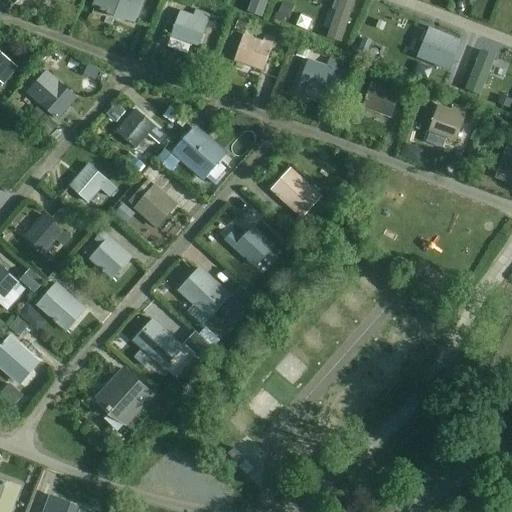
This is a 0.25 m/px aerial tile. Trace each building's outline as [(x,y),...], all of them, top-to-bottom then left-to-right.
[(97,0),(95,7),(101,9),(100,11),(105,12),(135,22),(144,0),(97,0)] [(315,12),(319,0),(302,0),(300,6),(315,12)] [(343,0),(337,22),(348,25),(355,0),(343,0)] [(180,14),(172,36),(199,47),(206,27),(217,31),(221,20),(210,16),(201,13),(196,11),(193,19),(180,14)] [(460,68),(472,72),(484,37),(471,33),(460,68)] [(263,70),(274,40),(266,37),(262,45),(244,38),(236,60),(263,70)] [(327,93),(338,64),(330,61),(327,68),(309,62),(300,83),(327,93)] [(0,79),(5,83),(11,76),(0,65),(0,79)] [(57,119),(77,98),(53,77),(47,83),(53,89),(40,104),(57,119)] [(391,117),(399,95),(382,89),(384,81),(375,78),(364,107),(391,117)] [(456,141),(467,111),(457,108),(454,115),(438,109),(426,142),(443,149),(447,138),(456,141)] [(156,141),(162,134),(137,112),(118,133),(135,148),(148,134),(156,141)] [(23,158),(31,150),(4,126),(0,130),(0,157),(7,164),(18,153),(23,158)] [(217,166),(225,157),(195,130),(176,152),(199,173),(210,160),(217,166)] [(511,181),(511,141),(499,177),(511,181)] [(110,197),(116,190),(89,166),(70,187),(88,203),(100,189),(110,197)] [(313,204),(320,196),(291,170),(272,191),(298,215),(310,201),(313,204)] [(147,181),(129,202),(136,209),(154,224),(167,210),(169,213),(176,206),(155,187),(147,181)] [(64,246),(70,239),(45,217),(26,238),(44,253),(56,240),(64,246)] [(267,254),(274,247),(254,228),(241,242),(232,234),(226,241),(255,267),(267,254)] [(124,265),(131,257),(103,232),(95,240),(102,246),(90,260),(109,277),(122,262),(124,265)] [(19,297),(25,290),(0,268),(0,267),(0,303),(11,290),(19,297)] [(29,270),(20,280),(32,291),(41,280),(29,270)] [(202,326),(209,318),(228,297),(200,270),(181,291),(195,304),(187,312),(202,326)] [(79,317),(85,309),(57,285),(38,306),(64,328),(76,314),(79,317)] [(253,298),(241,287),(232,296),(244,307),(253,298)] [(27,307),(19,316),(27,322),(35,313),(27,307)] [(18,318),(10,327),(19,335),(27,326),(18,318)] [(140,335),(134,342),(160,366),(163,369),(176,355),(183,347),(163,329),(154,321),(140,335)] [(32,370),(39,362),(10,337),(0,349),(0,366),(17,381),(29,367),(32,370)] [(123,370),(95,402),(125,429),(153,397),(123,370)] [(26,379),(18,389),(31,399),(39,389),(26,379)] [(9,383),(0,393),(14,405),(22,395),(9,383)] [(233,442),(221,451),(247,481),(259,471),(233,442)] [(0,511),(10,511),(14,501),(6,499),(10,487),(0,483),(0,511)] [(77,505),(76,508),(53,499),(47,511),(92,511),(93,511),(77,505)]
